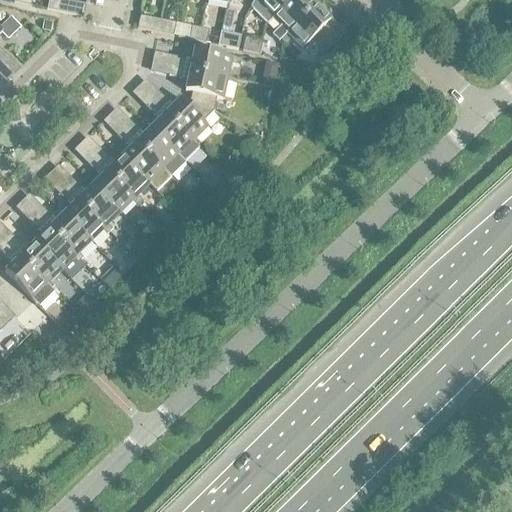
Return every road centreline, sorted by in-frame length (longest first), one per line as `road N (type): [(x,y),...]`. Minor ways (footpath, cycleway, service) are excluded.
road 1 (unclassified): [(150,431),(478,117)]
road 2 (trunk): [(511,224),(221,511)]
road 3 (trunk): [(294,511),(511,297)]
road 4 (residential): [(0,208),(129,79),(137,45),(106,38)]
road 5 (residential): [(478,117),(370,0)]
road 6 (residential): [(0,107),(76,33),(106,38)]
